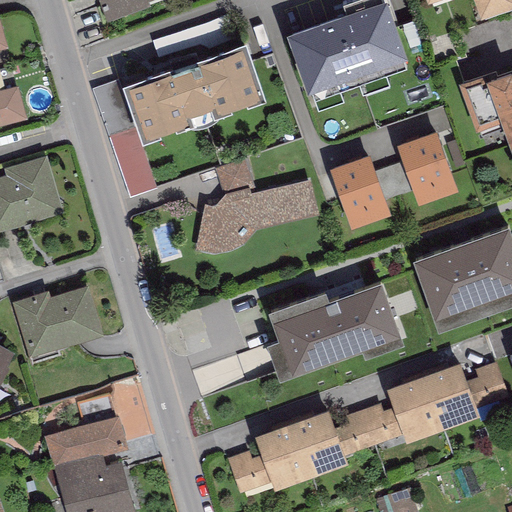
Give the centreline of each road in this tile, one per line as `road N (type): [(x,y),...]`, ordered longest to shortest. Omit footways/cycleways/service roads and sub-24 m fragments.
road 1 (residential): [(197,511),(47,0)]
road 2 (unknown): [(181,455),(487,343)]
road 3 (unknown): [(123,257),(0,288)]
